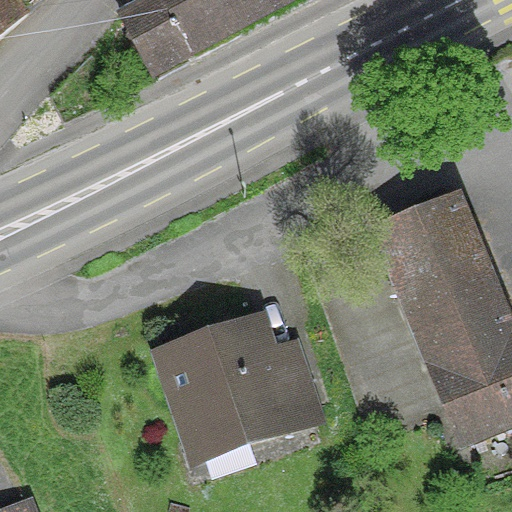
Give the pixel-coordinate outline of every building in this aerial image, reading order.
[(0,0),(0,35),(24,12),(12,0),(0,0)] [(153,0),(155,2),(119,22),(146,80),(300,0),(153,0)] [(511,423),(511,307),(463,185),(368,223),(457,445),(511,423)] [(265,308),(149,346),(190,467),(326,422),(297,335),(277,342),(265,308)] [(38,511),(33,497),(0,509),(0,511),(38,511)]
